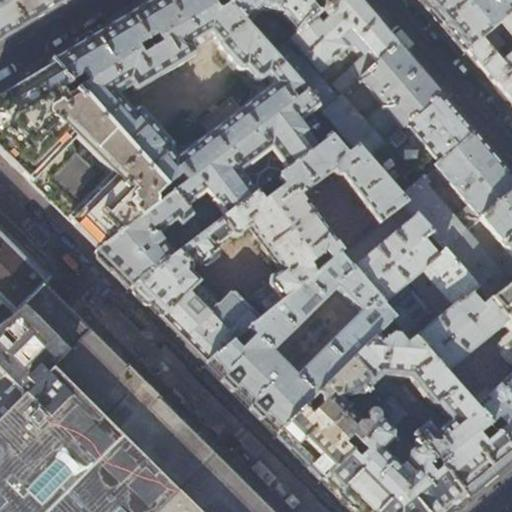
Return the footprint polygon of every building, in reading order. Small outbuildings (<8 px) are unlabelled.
[(0,0),(0,33),(41,9),(56,0),(0,0)] [(219,0),(152,0),(96,34),(50,62),(53,66),(170,197),(203,234),(254,196),(263,189),(337,132),(321,114),(271,58),(253,37),(243,27),(219,0)] [(219,0),(243,27),(259,14),(259,13),(281,16),(281,17),(296,35),(335,0),(219,0)] [(355,0),(355,1),(354,0),(335,0),(296,35),(290,41),(319,74),(338,57),(341,60),(345,56),(343,52),(349,46),(360,60),(332,86),(341,96),(396,47),(370,17),(355,0)] [(511,0),(420,0),(441,25),(465,52),(511,13),(511,0)] [(494,86),(511,70),(511,13),(465,52),(480,70),(494,86)] [(259,33),(253,37),(271,58),(281,49),(267,32),(262,36),(259,33)] [(283,47),(281,49),(271,58),(321,114),(333,103),(283,47)] [(415,69),(396,47),(341,96),(333,103),(321,114),(337,132),(363,162),(440,98),(415,69)] [(170,197),(53,66),(52,66),(7,94),(0,97),(0,154),(15,169),(83,237),(98,251),(170,197)] [(511,70),(494,86),(509,103),(511,106),(511,70)] [(452,112),(440,98),(363,162),(388,190),(428,155),(436,164),(471,134),(452,112)] [(263,189),(269,200),(261,206),(254,196),(203,234),(130,290),(147,307),(183,343),(205,365),(231,344),(246,331),(337,257),(340,254),(294,202),(327,177),(327,178),(328,179),(329,180),(330,181),(332,182),(333,182),(334,182),(336,182),(337,182),(338,181),(377,226),(403,206),(396,198),(388,190),(363,162),(337,132),(263,189)] [(511,181),(493,160),(471,134),(436,164),(421,177),(426,182),(429,179),(430,180),(438,173),(475,216),(478,221),(511,191),(511,181)] [(396,198),(403,206),(413,218),(443,251),(461,235),(478,221),(475,216),(458,231),(415,182),(396,198)] [(511,191),(478,221),(511,259),(511,191)] [(203,234),(170,197),(98,251),(94,255),(113,274),(130,290),(203,234)] [(489,303),(443,251),(413,218),(349,271),(393,320),(412,343),(487,428),(495,437),(511,456),(511,328),(510,326),(489,303)] [(0,324),(5,321),(38,289),(48,279),(0,231),(0,302),(6,309),(0,315),(0,324)] [(502,283),(461,235),(443,251),(489,303),(511,282),(511,275),(502,283)] [(337,257),(246,331),(254,340),(239,353),(231,344),(205,365),(241,401),(276,436),(301,411),(313,399),(351,362),(376,337),(393,320),(349,271),(337,257)] [(511,282),(489,303),(510,326),(511,324),(511,282)] [(121,372),(38,289),(5,321),(0,324),(0,511),(262,511),(155,406),(159,403),(133,378),(124,369),(121,372)] [(382,345),(376,337),(351,362),(372,387),(380,380),(407,380),(427,406),(436,408),(448,423),(433,435),(424,425),(411,436),(419,445),(434,464),(441,458),(447,465),(440,471),(464,500),(488,480),(511,460),(511,456),(495,437),(487,428),(412,343),(406,349),(398,340),(391,339),(385,345),(382,345)] [(362,397),(372,387),(351,362),(313,399),(320,407),(309,417),(301,411),(276,436),(299,459),(322,482),(382,425),(377,420),(376,415),(375,413),(374,412),(372,411),(370,411),(368,412),(366,413),(366,415),(365,422),(358,423),(341,404),(351,395),(354,397),(362,397)] [(391,396),(384,402),(394,414),(400,421),(406,416),(391,396)] [(394,414),(384,402),(378,407),(387,420),(394,414)] [(394,414),(387,420),(382,425),(322,482),(352,511),(449,511),(464,500),(440,471),(434,464),(419,445),(406,455),(394,455),(389,461),(382,453),(392,443),(392,436),(389,433),(400,421),(394,414)]
